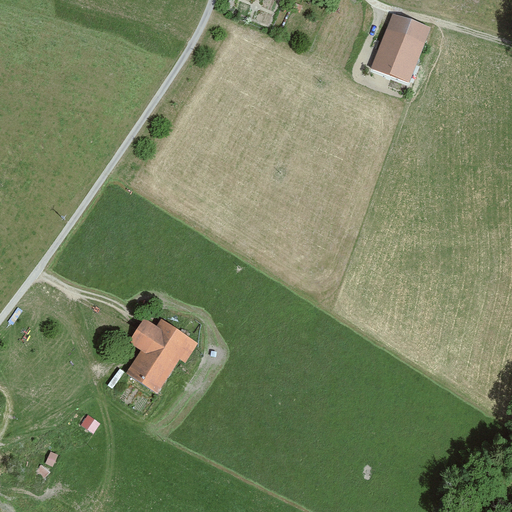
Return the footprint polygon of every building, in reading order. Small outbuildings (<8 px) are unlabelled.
[(428,29),(397,16),(392,30),(387,28),(372,66),(410,82),(426,43),(423,42),(428,29)] [(161,326),(151,318),(136,339),(149,348),(133,369),(162,390),(198,342),(166,319),(161,326)] [(94,432),(101,421),(87,413),(80,424),(94,432)] [(45,463),(53,466),(58,453),(51,450),(45,463)] [(47,476),(50,468),(40,464),(37,471),(47,476)]
